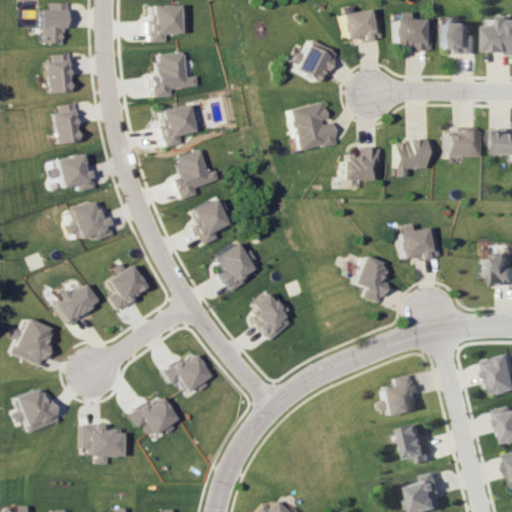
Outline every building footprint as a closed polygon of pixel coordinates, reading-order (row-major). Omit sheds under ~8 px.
[(40,42),(59,42),(59,26),(66,26),(65,1),(48,2),(48,8),(39,9),(40,42)] [(144,5),(145,23),(141,23),(141,41),(157,40),(157,32),(172,32),(171,4),(144,5)] [(336,12),(339,41),(376,37),(374,18),(366,19),(365,9),(336,12)] [(426,30),(420,30),(420,19),(406,18),(406,12),(391,11),(390,43),(400,44),(400,49),(426,49),(426,30)] [(484,25),(484,53),(511,53),(511,18),(509,18),(509,14),(499,13),(499,25),(484,25)] [(474,34),(468,34),(468,22),(454,22),(454,16),(447,16),(447,22),(437,22),(438,49),(455,48),(455,53),(474,52),(474,34)] [(283,67),(309,82),(316,70),(320,72),(331,53),(304,38),(298,49),(294,46),(283,67)] [(189,85),(188,75),(177,76),(174,51),(148,54),(151,75),(144,75),(146,97),(164,95),(163,87),(189,85)] [(45,92),(66,91),(65,75),(69,75),(68,53),(51,54),(51,61),(43,61),(45,92)] [(283,108),(291,150),(331,142),(326,121),(317,123),(316,118),(320,117),(317,101),(283,108)] [(56,104),(57,111),(50,112),(54,143),(76,140),(73,124),(76,123),(73,102),(56,104)] [(172,134),(186,131),(183,119),(187,118),(183,102),(154,109),(158,128),(154,128),(158,146),(174,143),(172,134)] [(472,156),(473,128),(441,127),(441,155),(472,156)] [(511,131),(509,132),(509,128),(486,127),(486,144),(492,144),(492,153),(511,153),(511,131)] [(390,140),(391,176),(401,175),(401,168),(421,168),(421,156),(428,156),(428,139),(390,140)] [(366,179),(367,164),(375,164),(375,147),(354,146),(354,154),(338,154),(337,179),(366,179)] [(213,179),(210,169),(200,172),(193,149),(168,156),(174,176),(168,178),(174,198),(192,193),(190,186),(213,179)] [(60,187),(75,183),(76,190),(90,187),(82,152),(53,159),(60,187)] [(185,209),(193,225),(189,227),(197,244),(212,237),(208,230),(222,224),(209,198),(185,209)] [(90,234),(92,239),(109,234),(103,216),(98,218),(92,200),(67,208),(77,238),(90,234)] [(429,225),(409,229),(407,223),(393,226),(400,261),(435,254),(429,225)] [(212,272),(224,291),(241,280),(237,275),(248,268),(243,261),(250,257),(244,249),(238,253),(231,242),(208,257),(216,269),(212,272)] [(478,255),(479,277),(488,277),(488,284),(511,283),(511,265),(507,266),(507,254),(478,255)] [(358,296),(376,302),(382,281),(377,280),(382,264),(357,256),(349,283),(361,287),(358,296)] [(111,309),(131,298),(129,293),(139,287),(125,263),(117,268),(114,263),(107,267),(110,273),(101,279),(109,293),(103,296),(111,309)] [(56,298),(48,303),(62,324),(92,303),(77,281),(54,296),(56,298)] [(264,340),(285,322),(278,314),(284,309),(276,300),(271,305),(259,291),(245,304),(251,312),(248,315),(256,323),(252,327),(264,340)] [(5,352),(34,365),(43,345),(39,342),(45,327),(21,317),(5,352)] [(157,370),(164,383),(172,379),(179,390),(203,375),(188,351),(157,370)] [(511,390),(511,353),(481,358),(484,377),(489,377),(492,393),(511,390)] [(391,376),(393,385),(379,387),(383,414),(413,410),(408,374),(391,376)] [(53,420),(45,399),(38,402),(32,387),(10,396),(24,432),(53,420)] [(131,427),(138,422),(145,434),(169,419),(153,394),(123,414),(131,427)] [(492,408),(496,426),(501,425),(504,442),(511,440),(511,410),(510,405),(492,408)] [(114,455),(114,428),(99,428),(99,423),(75,423),(76,449),(82,449),(83,455),(90,455),(90,463),(100,463),(100,455),(114,455)] [(427,460),(424,437),(417,438),(416,424),(395,426),(399,458),(411,457),(411,461),(427,460)] [(511,451),(502,454),(509,479),(511,478),(511,451)] [(409,511),(415,511),(438,507),(430,471),(416,475),(417,483),(403,486),(409,511)] [(268,506),(262,502),(254,511),(287,511),(272,500),(268,506)]
